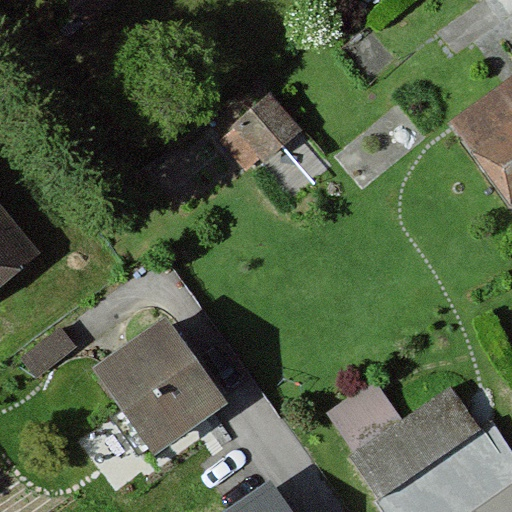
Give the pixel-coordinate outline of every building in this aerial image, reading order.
[(511,70),(448,116),(511,206),(511,70)] [(298,135),(261,87),(153,168),(190,216),(298,135)] [(0,200),(0,283),(41,249),(0,200)] [(221,400),(159,312),(86,362),(148,451),(221,400)] [(371,381),(324,414),(383,497),(466,437),(435,393),(399,420),(371,381)] [(288,511),(269,484),(229,511),(288,511)]
